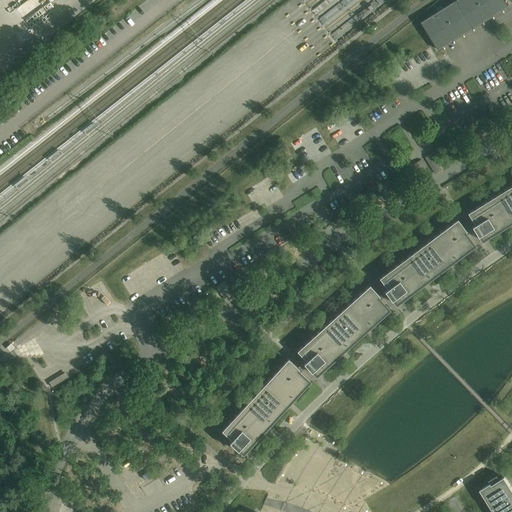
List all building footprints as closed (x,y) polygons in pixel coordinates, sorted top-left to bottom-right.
[(457,0),(442,9),(437,12),(421,23),(437,49),(507,6),(502,0),(457,0)] [(444,168),(434,151),(425,157),(435,174),(444,168)] [(431,176),(421,160),(411,165),(421,182),(431,176)] [(511,184),(467,213),(474,224),(471,226),(478,236),(479,236),(482,240),(487,237),(487,238),(491,235),(489,232),(494,230),(495,232),(511,221),(511,184)] [(457,219),(379,278),(387,289),(384,291),(391,300),(392,300),(396,304),(400,301),(401,301),(405,298),(403,296),(407,292),(409,294),(426,281),(427,281),(430,279),(429,276),(433,273),(434,275),(452,261),(453,262),(456,259),(455,257),(459,253),(460,255),(474,245),(464,232),(466,231),(457,219)] [(249,289),(239,273),(229,278),(239,295),(249,289)] [(236,297),(225,281),(216,287),(226,303),(236,297)] [(369,285),(297,351),(306,361),(303,363),(311,372),(312,371),(316,375),(320,371),(321,372),(324,368),(322,366),(326,362),(328,364),(344,349),(345,350),(348,347),(346,344),(350,341),(352,343),(368,328),(369,328),(372,325),(370,323),(374,319),(376,321),(388,309),(377,297),(379,296),(369,285)] [(238,449),(243,453),(247,449),(250,446),(248,444),(252,440),(254,441),(269,425),(272,422),(270,420),(274,416),(276,417),(291,401),(291,402),(294,398),(292,396),(296,392),(297,394),(309,381),(297,370),(299,368),(288,358),(221,430),(231,440),(229,442),(238,450),(238,449)] [(493,508),(495,511),(511,511),(511,488),(505,476),(492,484),(491,483),(480,489),(492,509),(493,508)]
